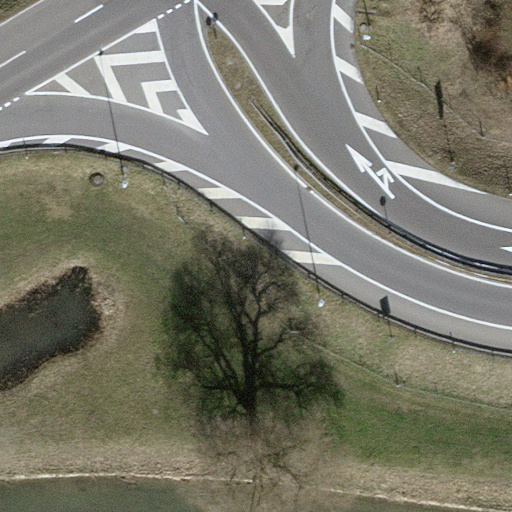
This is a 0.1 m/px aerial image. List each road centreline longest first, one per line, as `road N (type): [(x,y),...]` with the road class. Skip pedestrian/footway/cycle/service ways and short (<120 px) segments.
road 1 (motorway): [(253,179),(396,277),(511,310)]
road 2 (motorway): [(0,121),(70,119),(139,130),(253,179)]
road 3 (motorway): [(511,250),(450,233),(404,207),(362,175),(320,119)]
road 4 (motorway): [(175,0),(192,79),(253,179)]
road 5 (motorway): [(320,119),(221,0)]
road 6 (secondary): [(0,67),(116,0)]
